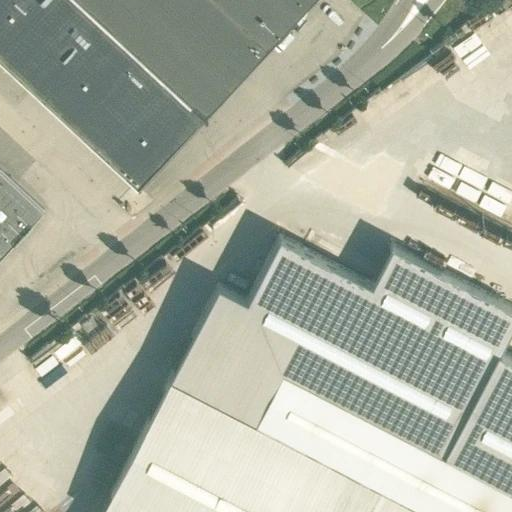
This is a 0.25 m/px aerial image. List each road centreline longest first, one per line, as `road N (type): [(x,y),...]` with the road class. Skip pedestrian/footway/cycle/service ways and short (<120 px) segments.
road 1 (tertiary): [(141,242),(396,34)]
road 2 (unclassified): [(141,242),(0,111)]
road 3 (tertiary): [(0,356),(141,242)]
